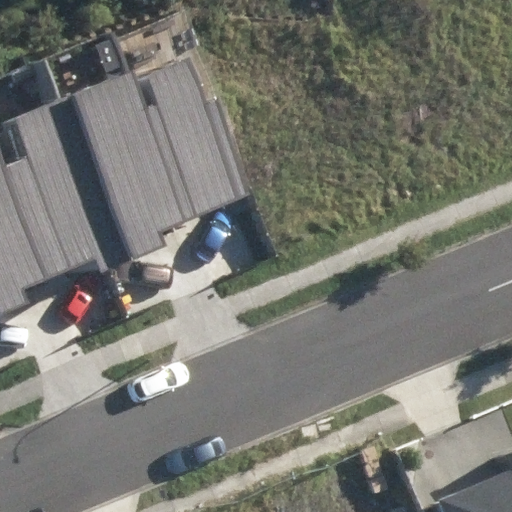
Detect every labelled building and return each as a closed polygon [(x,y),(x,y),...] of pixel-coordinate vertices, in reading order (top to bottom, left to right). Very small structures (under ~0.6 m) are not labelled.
[(140,108),(182,220),(255,193),(219,97),(201,104),(184,59),(148,72),(159,102),(140,108)] [(128,76),(60,102),(118,249),(122,262),(166,246),(159,228),(182,220),(140,108),(128,76)] [(1,168),(47,277),(118,249),(60,102),(14,120),(29,157),(1,168)] [(0,314),(27,303),(21,288),(47,277),(1,168),(0,164),(0,314)] [(498,464),(429,493),(436,511),(511,511),(511,437),(491,446),(498,464)]
